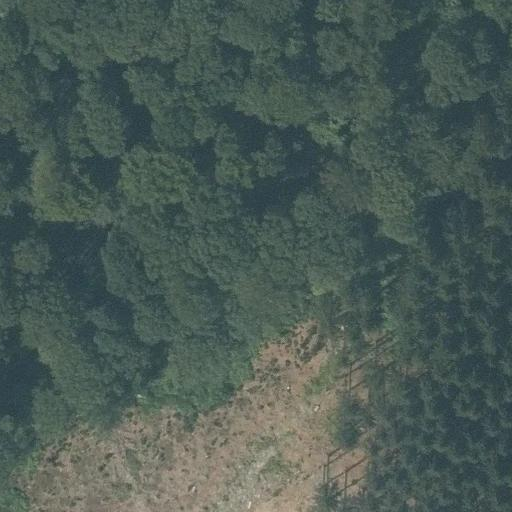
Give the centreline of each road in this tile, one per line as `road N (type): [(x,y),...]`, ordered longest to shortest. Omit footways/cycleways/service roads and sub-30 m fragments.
road 1 (unknown): [(0,218),(100,225),(201,212),(319,164),(391,121),(457,43),(505,12)]
road 2 (track): [(0,63),(96,52),(174,23),(209,0)]
